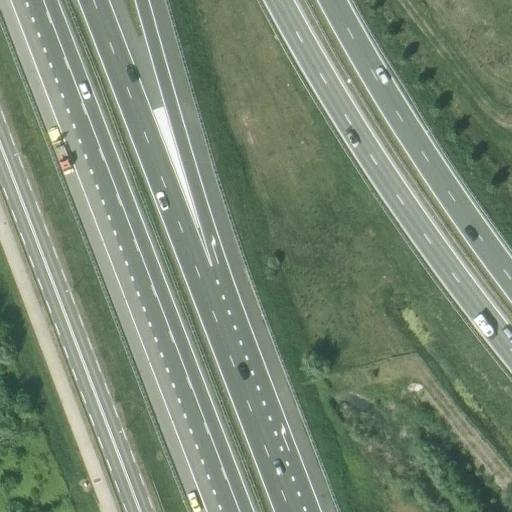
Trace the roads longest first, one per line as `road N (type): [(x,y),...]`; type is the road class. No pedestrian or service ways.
road 1 (motorway): [(40,0),(235,511)]
road 2 (trunk): [(278,0),(362,143),(511,347)]
road 3 (secondary): [(140,511),(0,146)]
road 4 (trunk): [(511,277),(448,191),(331,0)]
road 5 (motorway): [(196,272),(92,0)]
road 6 (motorway): [(196,272),(171,106),(142,0)]
road 7 (motorway): [(288,511),(196,272)]
road 8 (track): [(511,121),(489,114),(410,0)]
road 9 (track): [(511,479),(426,372)]
